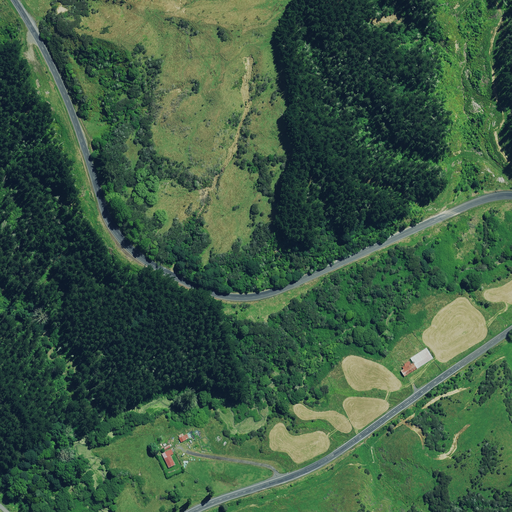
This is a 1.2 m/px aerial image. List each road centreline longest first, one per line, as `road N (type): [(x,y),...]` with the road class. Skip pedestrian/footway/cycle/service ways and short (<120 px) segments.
road 1 (primary): [(511,195),(463,205),(262,294),(195,285),(144,258),(110,223),(68,98),(14,0)]
road 2 (primary): [(193,511),(313,467),(511,330)]
